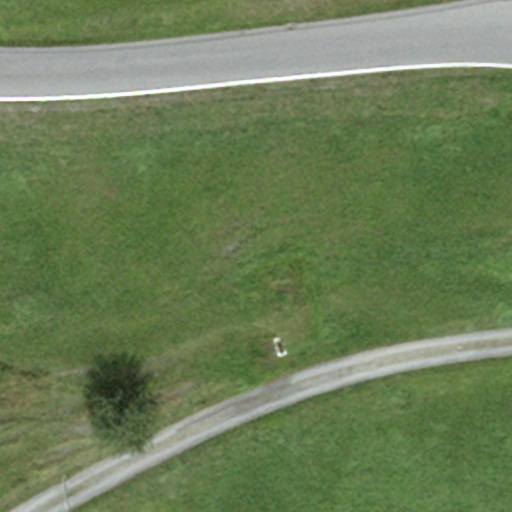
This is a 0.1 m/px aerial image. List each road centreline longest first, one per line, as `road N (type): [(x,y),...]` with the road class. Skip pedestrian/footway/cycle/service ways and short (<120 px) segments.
road 1 (tertiary): [(511,33),(0,75)]
road 2 (track): [(39,511),(199,424),(336,373),(511,342)]
